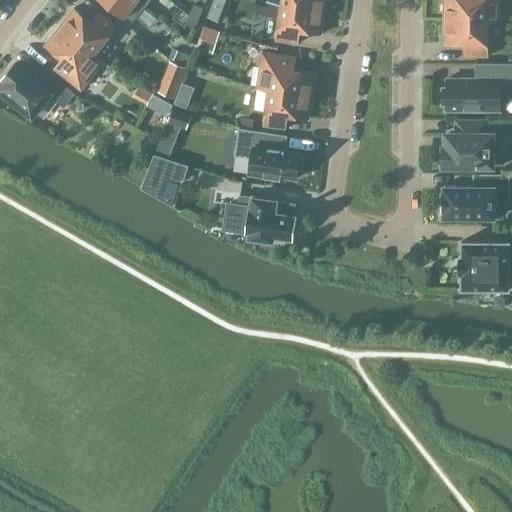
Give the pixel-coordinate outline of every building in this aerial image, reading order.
[(146,7),(136,0),(102,0),(125,17),(137,1),(145,8),(146,7)] [(281,5),(326,11),(327,0),(267,0),(268,3),(281,5)] [(443,0),(444,20),(500,21),(500,0),(443,0)] [(194,5),(190,15),(200,19),(204,8),(194,5)] [(322,34),(326,11),(281,5),(276,40),(299,44),(301,31),(322,34)] [(212,6),(207,17),(221,22),(225,11),(212,6)] [(74,8),(60,27),(104,62),(104,61),(95,54),(117,26),(99,12),(91,22),(74,8)] [(196,29),(200,19),(190,15),(186,25),(196,29)] [(444,20),(443,44),(465,44),(465,57),(489,57),(489,22),(500,22),(500,21),(444,20)] [(104,62),(60,27),(45,45),(62,59),(54,69),(81,90),(104,62)] [(203,28),(200,37),(216,43),(219,33),(203,28)] [(263,52),(258,88),(313,96),(317,73),(295,70),(297,57),(263,52)] [(193,56),(183,53),(179,63),(189,67),(193,56)] [(170,63),(159,93),(175,100),(187,70),(170,63)] [(0,86),(0,90),(33,116),(50,93),(52,95),(61,83),(42,68),(33,78),(15,64),(3,79),(5,81),(0,86)] [(511,80),(511,64),(477,64),(477,79),(447,79),(447,87),(443,87),(443,103),(447,103),(447,111),(501,111),(501,81),(511,80)] [(133,97),(148,103),(152,91),(137,86),(133,97)] [(310,119),(313,96),(258,88),(258,89),(269,90),(264,125),(287,129),(288,116),(310,119)] [(230,105),(226,122),(243,126),(247,109),(230,105)] [(173,108),(168,121),(187,128),(192,115),(173,108)] [(457,134),(447,134),(447,148),(443,148),(443,166),(492,166),(493,135),(487,135),(487,121),(457,120),(457,134)] [(252,159),(249,174),(281,179),(281,176),(297,179),(298,174),(302,175),(304,157),(300,157),(301,152),(272,148),(274,134),(240,129),(236,156),(252,159)] [(189,166),(155,155),(144,189),(161,199),(168,176),(184,181),(189,166)] [(473,174),(473,186),(443,186),(443,192),(442,192),(442,212),(443,212),(444,218),(496,218),(495,198),(509,197),(509,173),(473,174)] [(229,204),(225,229),(250,233),(249,238),(273,242),(274,236),(293,239),(296,217),(294,217),(296,204),(240,196),(239,205),(229,204)] [(462,273),(461,289),(510,290),(510,242),(462,241),(462,257),(460,257),(460,273),(462,273)] [(168,422),(155,447),(174,458),(188,433),(168,422)] [(92,491),(88,500),(106,508),(110,499),(92,491)] [(144,511),(149,501),(125,491),(120,501),(144,511)]
